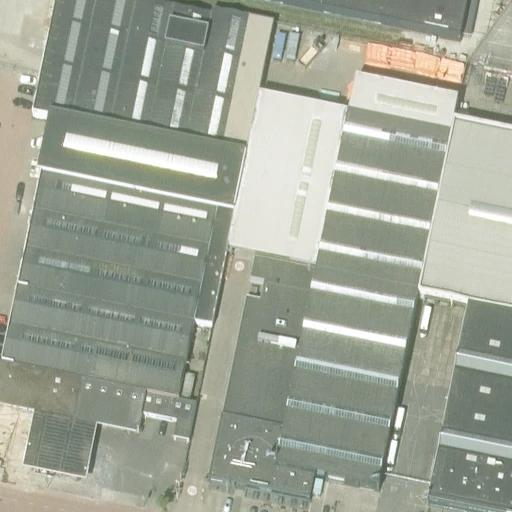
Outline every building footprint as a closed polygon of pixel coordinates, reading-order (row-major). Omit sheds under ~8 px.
[(225,255),(257,99),(272,26),(210,13),(209,18),(135,2),(135,0),(55,0),(31,119),(51,123),(39,177),(40,177),(17,292),(2,363),(1,367),(88,385),(96,347),(184,365),(192,328),(210,331),(225,255)] [(246,0),(459,44),(467,0),(246,0)] [(416,300),(453,125),(452,125),(456,103),(353,82),(346,117),(257,99),(225,255),(252,261),(248,282),(262,285),(258,303),(244,300),(207,483),(233,488),(234,480),(245,483),(244,490),(307,503),(312,480),(376,493),(416,300)] [(511,511),(511,137),(453,125),(416,300),(467,311),(426,508),(446,511),(511,511)] [(248,282),(244,300),(258,303),(262,285),(248,282)] [(88,385),(1,367),(0,371),(0,406),(33,413),(95,425),(136,434),(140,417),(175,424),(171,441),(187,444),(194,407),(176,404),(184,365),(96,347),(88,385)] [(33,413),(20,476),(83,489),(95,425),(33,413)]
